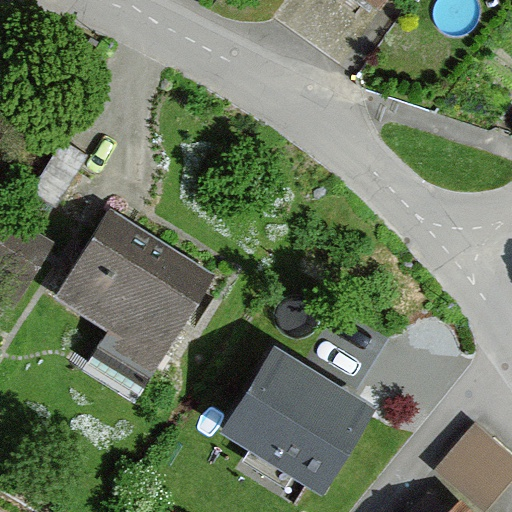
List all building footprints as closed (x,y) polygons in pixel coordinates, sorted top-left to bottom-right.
[(346,0),(371,19),(385,0),(346,0)] [(163,362),(228,256),(118,189),(53,296),(163,362)] [(384,415),(286,359),(238,443),(336,499),(384,415)] [(511,457),(473,425),(436,470),(485,510),(511,476),(511,457)] [(471,511),(455,495),(437,511),(471,511)]
